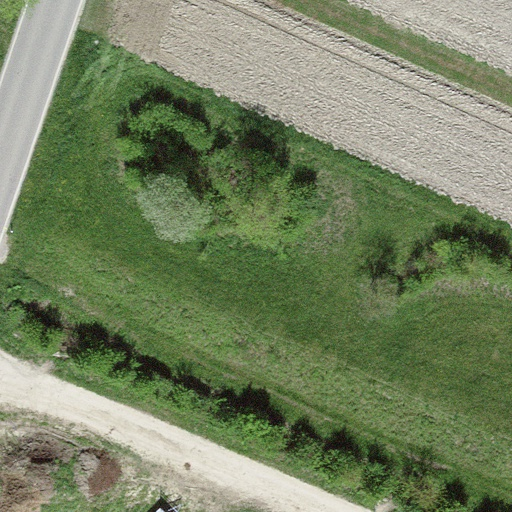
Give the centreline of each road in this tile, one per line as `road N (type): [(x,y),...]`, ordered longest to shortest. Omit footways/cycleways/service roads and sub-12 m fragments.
road 1 (track): [(312,511),(0,383)]
road 2 (tertiary): [(51,0),(0,157)]
